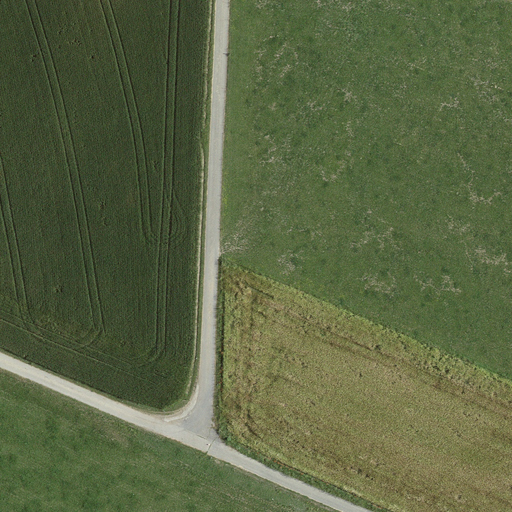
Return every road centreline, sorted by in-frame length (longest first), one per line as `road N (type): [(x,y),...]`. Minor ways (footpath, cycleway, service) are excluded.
road 1 (track): [(200,446),(222,0)]
road 2 (track): [(0,360),(354,511)]
